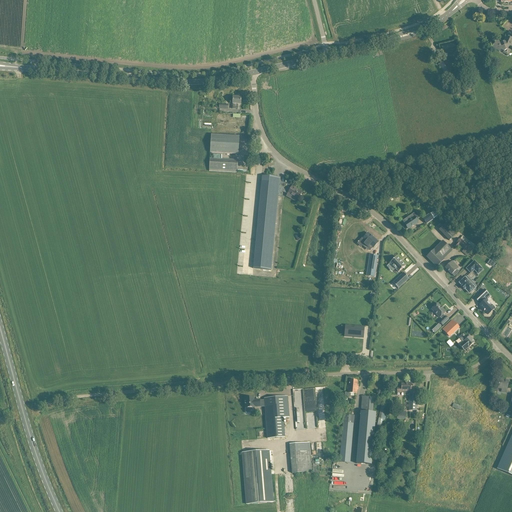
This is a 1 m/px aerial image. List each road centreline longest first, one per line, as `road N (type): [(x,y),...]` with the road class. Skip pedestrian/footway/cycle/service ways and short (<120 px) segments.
road 1 (unclassified): [(38,406),(327,374),(452,372),(470,369),(499,346)]
road 2 (unclassified): [(499,346),(373,213),(278,158),(259,127),(252,72)]
road 3 (tertiary): [(0,65),(193,82),(252,72)]
road 4 (secondary): [(59,511),(0,328)]
